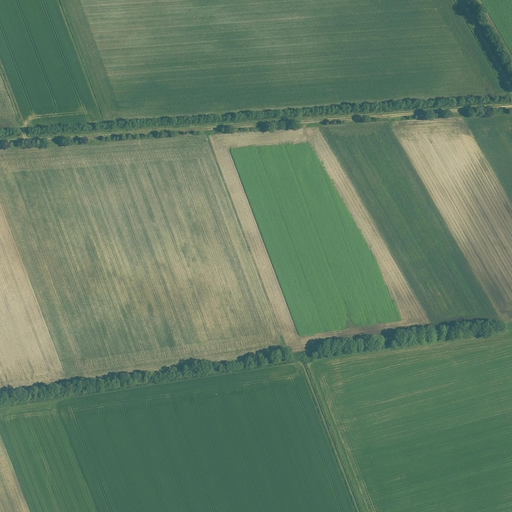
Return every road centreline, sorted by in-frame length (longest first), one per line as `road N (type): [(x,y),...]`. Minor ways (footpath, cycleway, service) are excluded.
road 1 (track): [(511,326),(0,401)]
road 2 (track): [(511,107),(0,142)]
